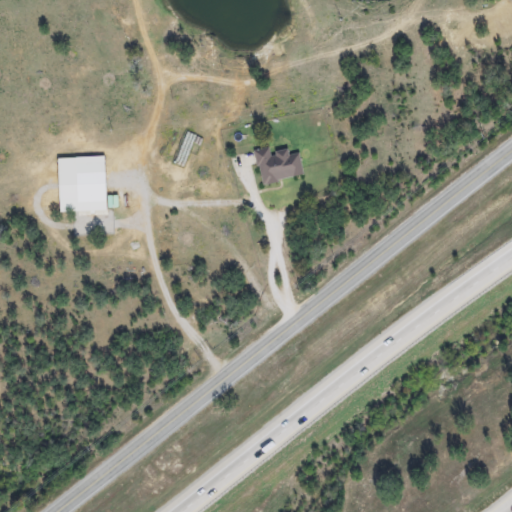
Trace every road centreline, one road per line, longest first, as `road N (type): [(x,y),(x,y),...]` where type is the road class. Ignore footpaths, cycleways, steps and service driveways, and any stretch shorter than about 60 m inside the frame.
road 1 (tertiary): [(511,150),(56,511)]
road 2 (motorway): [(511,253),(168,511)]
